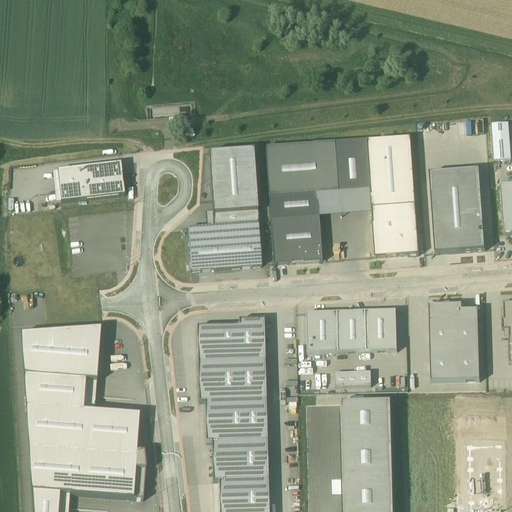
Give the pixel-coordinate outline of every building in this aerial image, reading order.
[(493,128),(495,163),(511,162),(508,127),(493,128)] [(410,141),(366,144),(370,194),(371,211),(415,208),(410,141)] [(366,144),(336,146),(340,196),(370,194),(366,144)] [(336,146),(265,151),(268,201),(316,198),(340,196),(336,146)] [(252,154),(207,157),(213,230),(258,226),(252,154)] [(120,167),(57,174),(61,206),(124,199),(120,167)] [(61,206),(57,174),(52,175),(55,206),(61,206)] [(431,180),(435,259),(482,257),(478,177),(431,180)] [(511,189),(500,190),(504,238),(511,237),(511,189)] [(316,198),(318,221),(372,217),(371,211),(370,194),(340,196),(316,198)] [(268,201),(270,224),(318,221),(316,198),(268,201)] [(415,208),(371,211),(372,217),(375,261),(418,258),(415,208)] [(318,221),(270,224),(273,268),(321,265),(318,221)] [(213,230),(187,231),(190,275),(261,270),(258,226),(213,230)] [(510,366),(511,365),(511,305),(503,305),(503,331),(509,331),(510,366)] [(429,309),(431,385),(479,384),(477,314),(461,314),(461,309),(429,309)] [(397,354),(396,314),(366,315),(367,355),(397,354)] [(367,355),(366,315),(335,316),(336,356),(367,355)] [(336,356),(335,316),(305,317),(306,357),(336,356)] [(268,511),(263,323),(238,323),(238,329),(202,330),(197,330),(197,340),(198,406),(204,406),(205,446),(211,445),(212,486),(218,485),(218,511),(268,511)] [(100,331),(20,337),(30,495),(59,497),(143,504),(145,470),(143,456),(136,455),(139,418),(83,414),(85,384),(96,385),(100,331)] [(371,389),(371,375),(333,376),(334,390),(371,389)] [(394,511),(391,404),(340,406),(342,511),(394,511)] [(451,511),(450,438),(419,439),(421,511),(451,511)] [(501,511),(500,448),(470,449),(471,511),(501,511)] [(58,511),(59,497),(30,495),(31,511),(58,511)]
